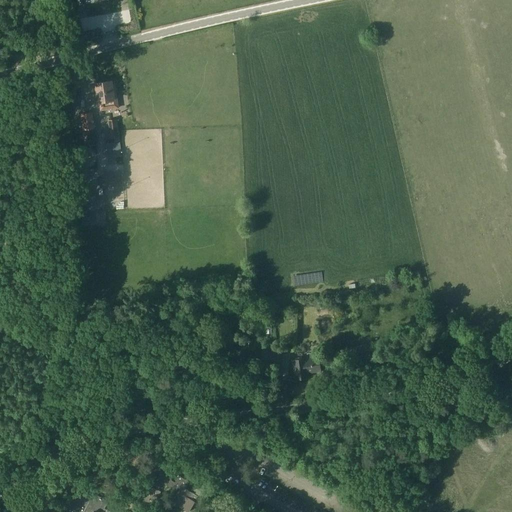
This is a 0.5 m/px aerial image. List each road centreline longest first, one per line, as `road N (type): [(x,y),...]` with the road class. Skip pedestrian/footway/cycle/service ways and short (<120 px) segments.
road 1 (unclassified): [(0,489),(52,447),(86,434),(412,391),(511,353)]
road 2 (unclassified): [(0,74),(312,0)]
